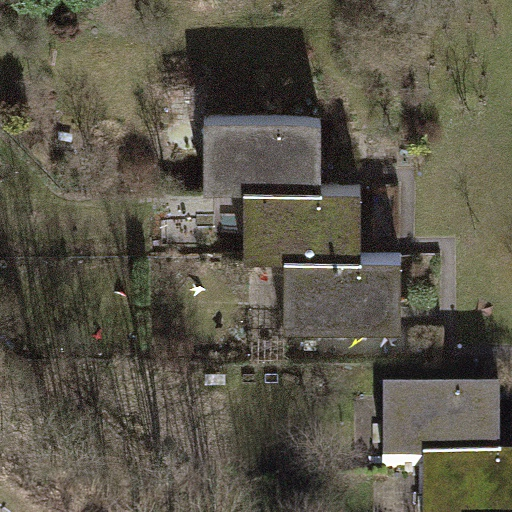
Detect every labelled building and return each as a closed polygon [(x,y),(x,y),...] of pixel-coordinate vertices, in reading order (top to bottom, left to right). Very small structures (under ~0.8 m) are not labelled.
[(322,110),(202,111),(203,180),(243,180),(322,179),(322,173),(322,110)] [(360,179),(322,179),(243,180),(243,251),(281,251),(360,251),(360,179)] [(360,251),(281,251),(280,325),(400,326),(400,251),(360,251)] [(504,387),(384,389),(385,460),(423,459),(505,459),(504,387)] [(511,511),(511,458),(505,459),(423,459),(423,511),(511,511)]
